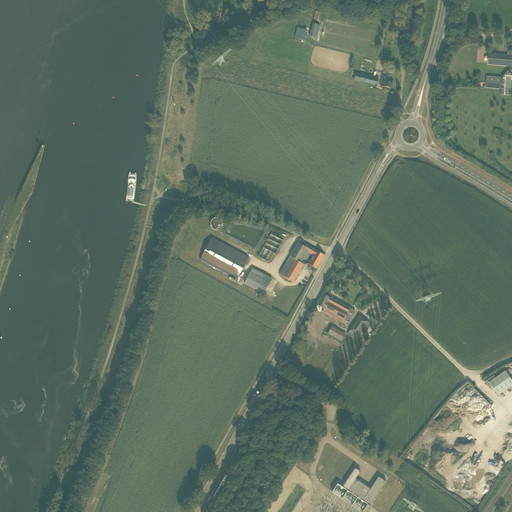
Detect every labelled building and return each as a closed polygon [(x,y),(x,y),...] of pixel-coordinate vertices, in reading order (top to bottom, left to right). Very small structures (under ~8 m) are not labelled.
[(312,23),(309,36),(315,38),(318,24),(312,23)] [(306,36),(307,30),(300,28),(299,34),(298,39),(302,40),(303,36),(306,36)] [(488,65),(493,65),(511,66),(511,55),(488,54),(488,65)] [(382,78),(380,86),(392,89),(392,88),(393,88),(393,86),(392,85),(393,83),(388,82),(390,75),(385,73),(384,78),(382,78)] [(355,74),(354,80),(376,85),(378,79),(355,74)] [(276,254),(283,240),(271,234),(266,244),(271,247),(269,251),(276,254)] [(212,238),(200,260),(237,280),(249,258),(212,238)] [(293,282),(304,264),(301,263),(307,253),(313,256),(314,254),(318,256),(317,257),(321,260),(324,255),(316,251),(304,244),(303,246),(297,243),(280,274),(293,282)] [(313,256),(308,264),(316,269),(321,260),(317,257),(318,256),(314,254),(313,256)] [(272,279),(252,268),(244,284),(263,294),(272,279)] [(330,298),(322,294),(316,305),(323,309),(322,312),(347,325),(355,311),(330,298)] [(357,341),(370,323),(360,316),(347,334),(357,341)] [(342,341),(346,333),(331,326),(327,334),(342,341)] [(348,337),(342,347),(348,350),(354,340),(348,337)] [(498,396),(511,386),(511,379),(506,371),(496,378),(489,382),(492,387),(498,396)] [(489,382),(496,378),(494,375),(485,382),(490,389),(492,387),(489,382)] [(347,491),(357,498),(367,504),(361,511),(366,511),(371,506),(370,506),(386,482),(378,477),(370,489),(355,479),(347,491)]
